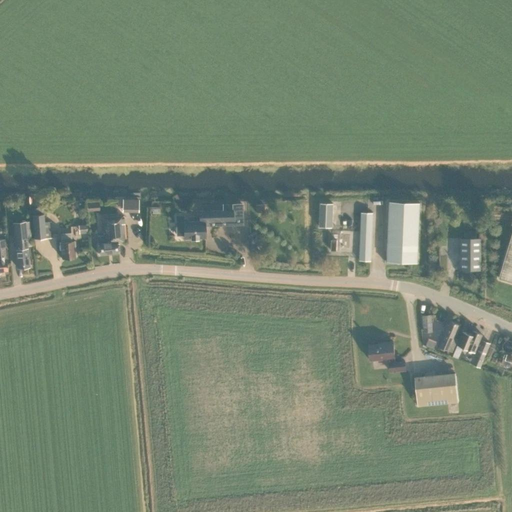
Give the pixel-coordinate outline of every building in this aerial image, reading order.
[(139,199),(133,199),(123,199),(123,207),(133,207),(133,212),(139,212),(139,199)] [(421,201),(390,200),(388,254),(386,253),(386,262),(398,263),(398,261),(418,262),(421,201)] [(199,221),(184,221),(177,221),(177,234),(184,234),(184,235),(184,238),(191,238),(199,238),(198,237),(205,237),(205,221),(208,221),(227,220),(233,220),(233,217),(233,214),(237,214),(243,214),(242,203),(233,203),(223,204),(223,210),(210,210),(210,204),(202,204),(202,210),(200,210),(200,221),(199,221)] [(34,238),(46,237),(44,214),(43,214),(43,207),(32,207),(34,238)] [(126,240),(123,215),(102,216),(104,235),(97,235),(99,254),(119,252),(118,240),(126,240)] [(31,245),(29,221),(12,222),(17,267),(30,266),(28,245),(31,245)] [(88,232),(87,224),(79,224),(79,233),(88,232)] [(71,240),(70,231),(60,233),(62,241),(59,241),(62,257),(67,257),(68,259),(74,258),(73,256),(76,256),(75,247),(77,247),(76,239),(71,240)] [(477,231),(464,231),(464,236),(462,236),(461,269),(482,269),(482,236),(477,236),(477,231)] [(249,251),(258,249),(255,233),(246,235),(249,251)] [(511,235),(499,279),(511,282),(511,235)] [(6,237),(0,237),(0,271),(8,270),(7,262),(7,260),(8,260),(8,248),(6,248),(6,246),(6,237)] [(433,327),(431,313),(423,314),(424,328),(433,327)] [(461,326),(451,322),(450,325),(447,324),(438,345),(454,352),(456,348),(459,339),(456,338),(461,326)] [(464,332),(454,356),(459,358),(464,347),(465,348),(475,352),(482,334),(474,331),(472,335),(464,332)] [(491,342),(483,339),(476,356),(484,359),(491,342)] [(396,361),(394,341),(386,342),(386,343),(369,344),(371,360),(390,358),(391,362),(390,362),(391,371),(407,369),(406,360),(396,361)] [(511,355),(505,353),(501,363),(511,366),(511,355)] [(459,401),(456,373),(416,377),(418,405),(459,401)]
